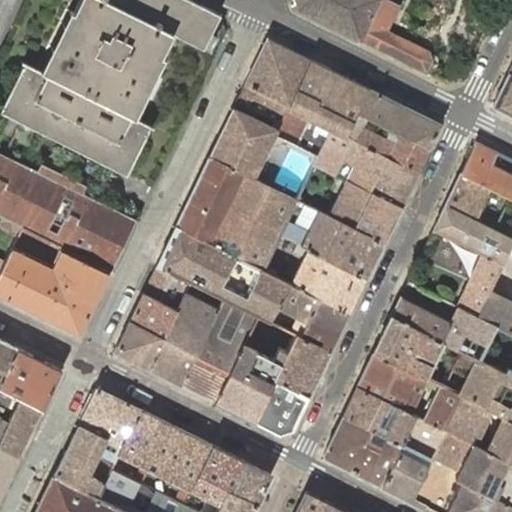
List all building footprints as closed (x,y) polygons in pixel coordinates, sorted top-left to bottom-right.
[(125,172),(151,185),(226,33),(220,13),(192,0),(24,0),(0,51),(0,109),(6,113),(21,121),(6,148),(4,154),(37,171),(41,163),(83,184),(80,192),(87,195),(91,189),(105,163),(120,170),(125,172)] [(360,40),(380,0),(295,0),(298,9),(360,40)] [(380,0),(360,40),(426,73),(436,54),(397,35),(401,25),(391,19),(399,4),(391,0),(380,0)] [(246,100),(244,103),(249,106),(257,89),(288,105),(305,69),(311,59),(268,37),(266,38),(245,82),(238,96),(246,100)] [(327,80),(333,70),(311,59),(305,69),(327,80)] [(277,129),(276,130),(318,151),(330,127),(344,135),(356,111),(367,87),(333,70),(327,80),(305,69),(288,105),(287,107),(284,114),(280,121),(277,129)] [(492,106),(511,116),(511,74),(508,73),(492,106)] [(356,111),(344,135),(352,139),(354,140),(361,126),(366,116),(391,128),(403,105),(367,87),(356,111)] [(236,99),(232,108),(277,129),(280,121),(271,117),(249,106),(244,103),(236,99)] [(391,128),(429,147),(440,124),(403,105),(391,128)] [(232,108),(209,155),(241,171),(253,177),(276,130),(277,129),(232,108)] [(271,117),(280,121),(284,114),(274,109),(271,117)] [(365,146),(417,172),(429,147),(391,128),(386,138),(361,126),(354,140),(365,146)] [(330,127),(318,151),(313,163),(335,174),(342,159),(351,163),(343,178),(345,179),(348,180),(370,192),(371,191),(400,206),(417,172),(365,146),(354,140),(352,139),(344,135),(330,127)] [(460,172),(511,197),(511,159),(475,141),(460,172)] [(0,152),(0,214),(4,216),(8,218),(22,226),(64,247),(109,270),(120,248),(135,219),(87,195),(80,192),(83,184),(41,163),(37,171),(4,154),(0,152)] [(342,159),(335,174),(343,178),(351,163),(342,159)] [(284,220),(295,197),(253,177),(241,171),(207,241),(262,268),(274,242),(278,233),(284,220)] [(444,204),(511,239),(511,197),(460,172),(444,204)] [(383,241),(400,206),(371,191),(370,192),(348,180),(345,179),(328,214),(383,241)] [(383,241),(328,214),(305,202),(294,224),(284,220),(278,233),(306,247),(366,276),(383,241)] [(481,252),(502,262),(511,240),(511,239),(444,204),(433,228),(464,244),(470,246),(481,252)] [(0,227),(17,236),(22,226),(8,218),(4,216),(0,223),(0,227)] [(279,277),(262,268),(207,241),(175,225),(156,264),(189,279),(216,293),(222,296),(257,313),(269,319),(273,311),(277,306),(291,283),(289,282),(279,277)] [(511,240),(502,262),(496,275),(502,278),(506,271),(510,273),(511,269),(511,240)] [(470,246),(464,244),(460,250),(466,254),(470,246)] [(10,250),(4,263),(0,270),(0,294),(76,332),(80,331),(109,270),(64,247),(53,270),(10,250)] [(349,311),(366,276),(306,247),(302,256),(292,276),(289,282),(291,283),(349,311)] [(478,357),(494,324),(476,315),(488,291),(496,275),(502,262),(481,252),(456,305),(449,320),(400,296),(391,314),(441,339),(444,341),(461,349),(476,356),(478,357)] [(189,279),(156,264),(142,292),(114,348),(114,349),(114,350),(115,350),(115,351),(147,367),(176,307),(184,290),(189,279)] [(330,350),(349,311),(291,283),(277,306),(296,316),(290,329),(295,332),(300,334),(330,350)] [(200,341),(216,307),(184,290),(176,307),(147,367),(180,383),(200,341)] [(511,333),(511,302),(488,291),(476,315),(494,324),(511,333)] [(250,328),(257,313),(222,296),(219,301),(216,307),(200,341),(180,383),(214,401),(235,359),(243,342),(250,328)] [(269,319),(278,323),(282,316),(273,311),(269,319)] [(426,376),(444,341),(441,339),(391,314),(373,350),(426,376)] [(308,396),(330,350),(300,334),(295,332),(287,349),(273,378),(308,396)] [(0,381),(18,347),(0,338),(0,381)] [(253,421),(273,378),(280,361),(272,358),(248,345),(243,342),(235,359),(214,401),(253,421)] [(20,396),(42,408),(60,370),(59,368),(18,347),(0,381),(0,399),(14,407),(20,396)] [(466,376),(476,356),(461,349),(451,368),(466,376)] [(356,385),(410,411),(427,377),(426,376),(373,350),(356,385)] [(511,375),(503,370),(489,363),(478,357),(476,356),(466,376),(458,392),(460,392),(502,414),(511,418),(511,375)] [(511,367),(508,366),(506,364),(503,370),(511,375),(511,367)] [(292,429),(308,396),(273,378),(253,421),(278,433),(292,429)] [(443,427),(460,392),(458,392),(443,384),(440,383),(434,380),(431,386),(437,389),(426,411),(423,417),(443,427)] [(387,436),(402,442),(416,414),(414,412),(410,411),(356,385),(343,414),(379,431),(387,436)] [(99,452),(114,459),(117,452),(139,407),(97,387),(95,387),(78,422),(107,436),(99,452)] [(511,462),(511,418),(502,414),(460,392),(443,427),(444,428),(472,441),(475,434),(484,416),(498,423),(489,441),(486,448),(511,462)] [(0,423),(0,445),(19,455),(42,408),(20,396),(14,407),(7,421),(2,418),(0,423)] [(139,407),(117,452),(141,465),(134,479),(141,482),(148,468),(181,484),(189,488),(212,444),(179,427),(139,407)] [(324,456),(381,484),(399,448),(401,443),(402,442),(387,436),(383,444),(368,436),(370,432),(376,435),(379,431),(343,414),(323,453),(324,456)] [(444,428),(443,427),(423,417),(416,414),(402,442),(401,443),(399,448),(381,484),(409,498),(427,462),(403,451),(407,445),(429,457),(444,428)] [(78,422),(53,473),(97,495),(104,481),(110,466),(114,459),(99,452),(107,436),(78,422)] [(459,466),(472,441),(444,428),(429,457),(453,469),(450,474),(454,476),(457,470),(459,466)] [(383,444),(387,436),(379,431),(376,435),(370,432),(368,436),(383,444)] [(472,441),(486,448),(489,441),(475,434),(472,441)] [(511,504),(511,462),(486,448),(472,441),(459,466),(464,469),(462,473),(457,470),(454,476),(460,479),(511,504)] [(245,460),(212,444),(189,488),(213,501),(211,506),(215,508),(218,504),(226,488),(230,490),(245,460)] [(0,492),(19,455),(0,445),(0,492)] [(427,462),(429,457),(407,445),(403,451),(427,462)] [(215,508),(213,511),(251,511),(270,474),(269,472),(245,460),(230,490),(226,488),(218,504),(215,508)] [(134,479),(110,466),(104,481),(97,495),(130,511),(199,511),(182,503),(174,499),(141,482),(134,479)] [(33,511),(130,511),(97,495),(53,473),(33,511)] [(511,511),(511,510),(511,504),(460,479),(454,476),(449,487),(437,511),(511,511)] [(174,499),(182,503),(189,488),(181,484),(174,499)] [(294,511),(348,511),(349,511),(306,490),(305,491),(294,511)]
